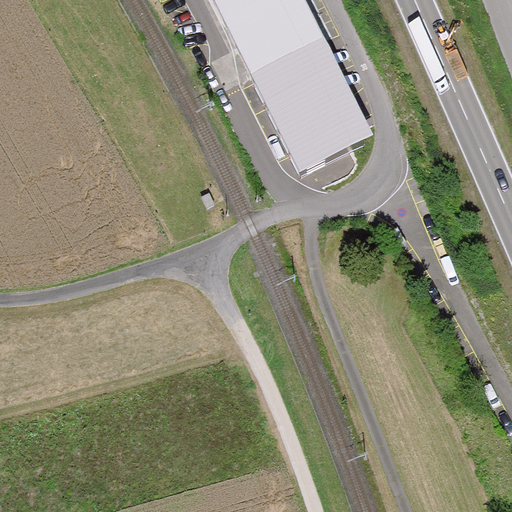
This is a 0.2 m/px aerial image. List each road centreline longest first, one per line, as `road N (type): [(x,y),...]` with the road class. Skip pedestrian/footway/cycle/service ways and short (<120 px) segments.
road 1 (track): [(315,511),(288,432),(200,253)]
road 2 (track): [(511,414),(408,221),(372,184)]
road 3 (primary): [(414,0),(511,219)]
road 4 (unclassified): [(200,253),(102,283),(0,298)]
road 5 (unclassified): [(334,0),(385,125),(372,184)]
road 6 (unclassified): [(200,253),(279,213),(342,202),(372,184)]
